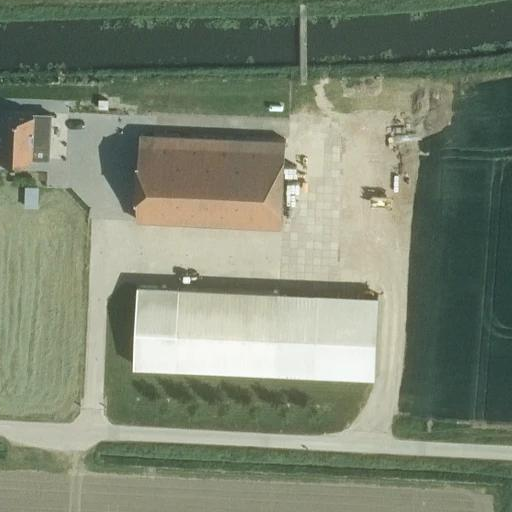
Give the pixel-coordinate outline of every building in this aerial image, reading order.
[(109,101),(100,101),(99,110),(109,110),(109,101)] [(0,117),(0,157),(32,159),(32,157),(47,158),(48,145),(50,145),(51,114),(0,111),(0,117)] [(138,218),(282,224),(286,139),(155,133),(142,133),(138,218)] [(40,189),(26,188),(25,208),(38,209),(40,189)] [(375,374),(379,295),(337,293),(139,284),(135,363),(375,374)]
